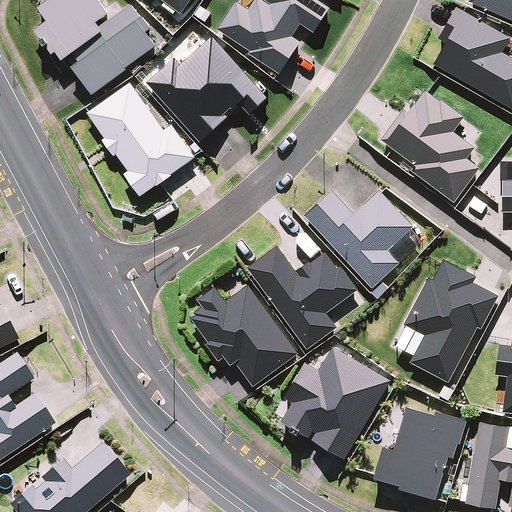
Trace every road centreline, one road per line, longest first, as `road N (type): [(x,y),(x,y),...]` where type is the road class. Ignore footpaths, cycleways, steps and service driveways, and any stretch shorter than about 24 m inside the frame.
road 1 (residential): [(402,0),(358,78),(301,151),(232,218),(99,302)]
road 2 (residential): [(283,511),(178,422),(99,302)]
road 3 (residential): [(99,302),(0,107)]
